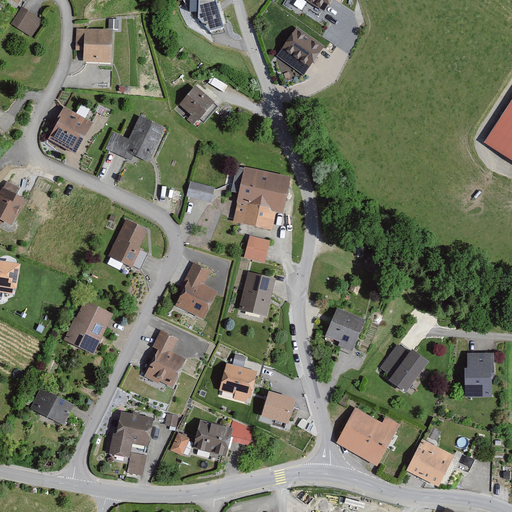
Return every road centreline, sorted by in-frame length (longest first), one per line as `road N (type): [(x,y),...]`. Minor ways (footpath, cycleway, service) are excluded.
road 1 (residential): [(72,485),(176,240),(157,212),(36,150),(34,125),(65,64),(61,0)]
road 2 (residential): [(330,473),(301,307),(310,207),(238,0)]
road 3 (unclassified): [(510,511),(330,473)]
